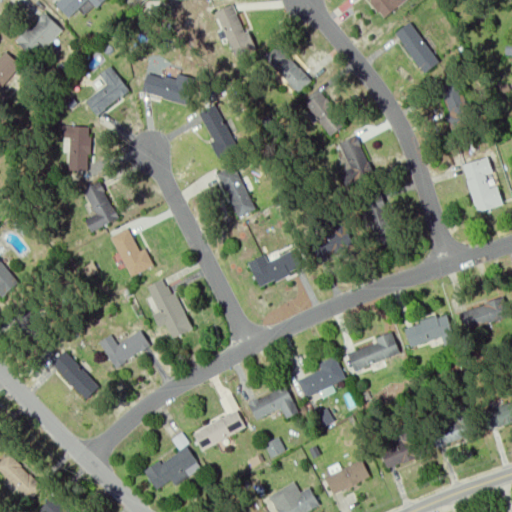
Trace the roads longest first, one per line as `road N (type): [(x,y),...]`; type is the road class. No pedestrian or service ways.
road 1 (residential): [(92,460),(173,389),(295,326),(511,245)]
road 2 (residential): [(308,0),(395,113),(451,265)]
road 3 (residential): [(150,149),(253,348)]
road 4 (residential): [(0,369),(145,511)]
